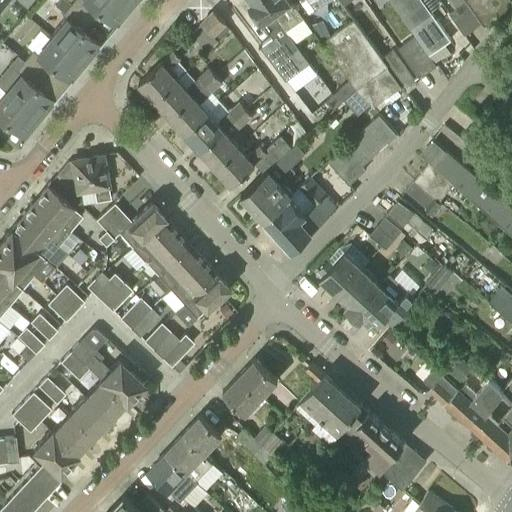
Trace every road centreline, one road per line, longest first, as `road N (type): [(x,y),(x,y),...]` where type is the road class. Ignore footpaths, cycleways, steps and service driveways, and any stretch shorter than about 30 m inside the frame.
road 1 (residential): [(511,496),(278,299)]
road 2 (residential): [(78,511),(278,299)]
road 3 (residential): [(278,299),(83,101)]
road 4 (residential): [(83,101),(169,0)]
